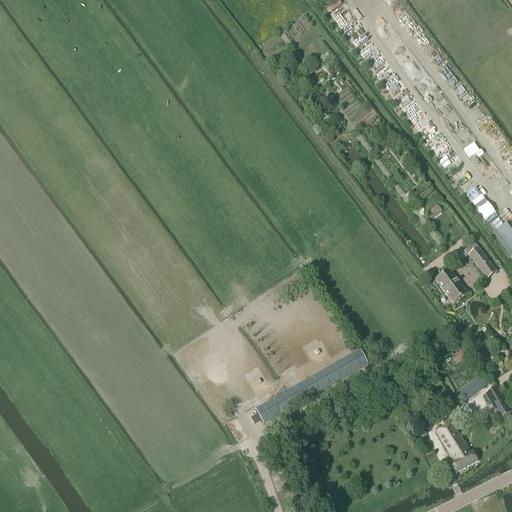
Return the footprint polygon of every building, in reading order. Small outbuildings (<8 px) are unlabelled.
[(511,232),(505,224),(492,234),(511,260),(511,232)] [(461,262),(468,256),(478,249),(475,244),(457,257),(461,262)] [(478,249),(468,256),(487,280),(496,273),(478,249)] [(453,306),(467,295),(449,271),(435,282),(453,306)] [(487,349),(480,354),(484,361),(492,356),(487,349)] [(359,351),(255,410),(263,425),(367,366),(359,351)] [(455,365),(465,361),(464,359),(468,358),(465,351),(461,352),(451,357),(455,365)] [(417,359),(430,384),(436,381),(433,374),(434,374),(424,355),(417,359)] [(480,378),(471,385),(477,393),(485,387),(480,378)] [(511,428),(511,420),(509,414),(510,413),(496,389),(485,396),(499,420),(502,418),(509,431),(511,428)] [(257,416),(251,419),(254,425),(260,421),(257,416)] [(454,462),(450,464),(456,475),(476,464),(471,453),(469,454),(452,424),(436,434),(454,462)] [(349,436),(346,430),(335,435),(339,442),(349,436)]
